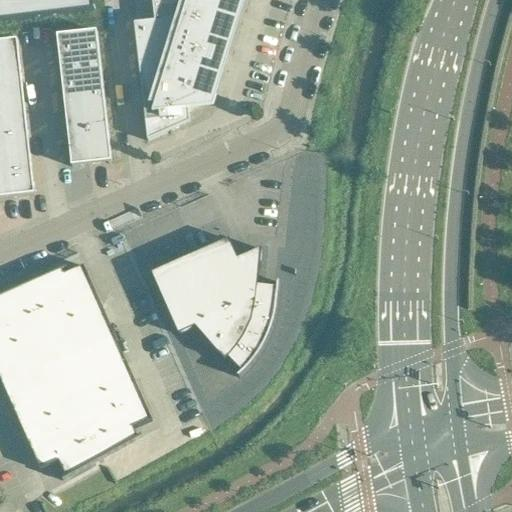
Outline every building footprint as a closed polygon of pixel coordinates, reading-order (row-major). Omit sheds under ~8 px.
[(0,0),(0,23),(95,13),(93,0),(0,0)] [(214,108),(248,0),(153,0),(156,23),(135,25),(148,142),(191,124),(189,111),(214,108)] [(97,32),(58,37),(72,168),(112,164),(97,32)] [(18,41),(0,43),(0,200),(35,196),(18,41)] [(278,308),(280,284),(278,284),(278,290),(259,288),(263,250),(239,260),(230,241),(152,275),(179,337),(196,329),(226,363),(230,360),(243,373),(238,378),(240,379),(244,375),(249,370),(253,365),(257,359),(261,354),(265,348),(267,344),(270,338),(272,333),(273,328),(274,325),(275,321),(276,317),(277,312),(278,308)] [(153,422),(85,268),(66,276),(64,272),(68,270),(67,268),(0,298),(0,378),(41,472),(60,463),(66,478),(63,480),(63,482),(143,438),(142,437),(138,439),(135,430),(153,422)]
